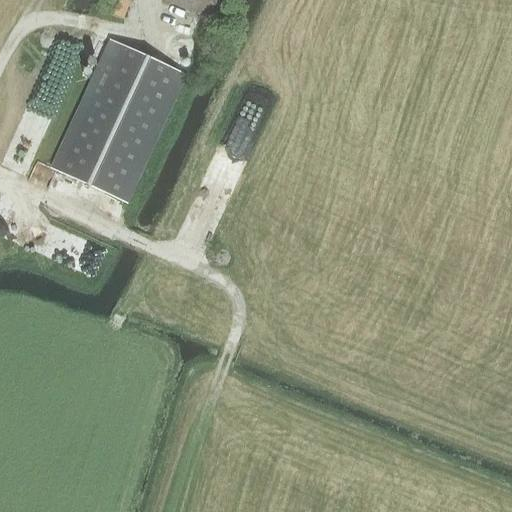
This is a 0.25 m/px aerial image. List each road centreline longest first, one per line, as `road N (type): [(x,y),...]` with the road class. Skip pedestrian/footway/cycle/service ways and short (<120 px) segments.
road 1 (track): [(0,183),(229,289),(235,330),(207,412)]
road 2 (track): [(177,59),(104,29),(41,18),(18,32),(0,64)]
